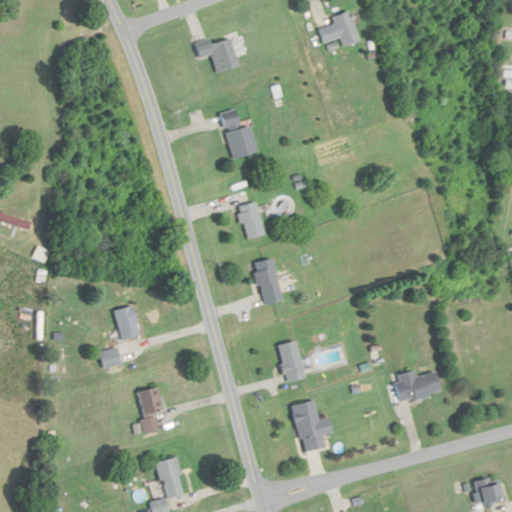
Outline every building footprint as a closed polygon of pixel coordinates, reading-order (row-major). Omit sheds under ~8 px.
[(357,42),(347,13),(331,18),(333,25),(317,30),(322,45),(339,39),(341,47),(357,42)] [(237,68),(229,40),(210,45),(209,40),(194,44),(198,60),(210,57),(215,74),(237,68)] [(248,125),(239,128),(235,110),(219,114),(230,160),(255,154),(248,125)] [(262,236),(254,203),(236,207),(245,241),(262,236)] [(263,306),(281,302),(271,259),(252,264),(263,306)] [(113,311),(121,342),(139,337),(131,306),(113,311)] [(285,383),(304,379),(295,342),(276,346),(285,383)] [(98,352),(101,369),(118,365),(115,349),(98,352)] [(398,403),(439,394),(434,373),(414,377),(413,372),(392,377),(398,403)] [(158,388),(136,392),(142,433),(157,431),(154,413),(161,412),(158,388)] [(327,418),(318,420),(314,401),(292,406),(301,453),(324,448),(321,436),(331,434),(327,418)] [(164,498),(183,494),(175,457),(155,461),(164,498)] [(503,501),(498,480),(476,485),(480,506),(503,501)] [(151,511),(162,511),(162,501),(151,502),(151,511)]
